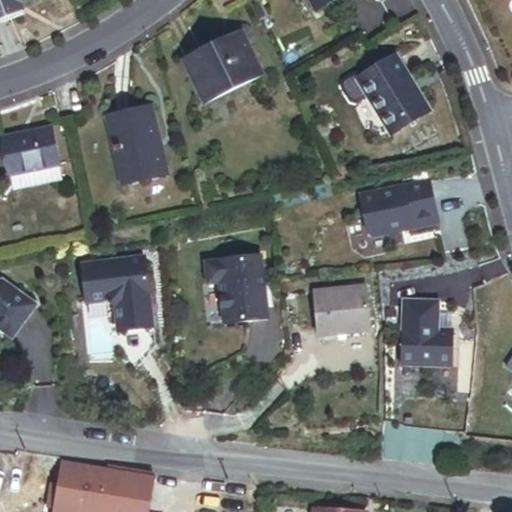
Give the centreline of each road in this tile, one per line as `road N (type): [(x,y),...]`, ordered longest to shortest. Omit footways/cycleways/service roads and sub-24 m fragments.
road 1 (residential): [(0,434),(511,496)]
road 2 (residential): [(442,0),(492,114),(511,197)]
road 3 (residential): [(156,0),(111,35),(0,82)]
